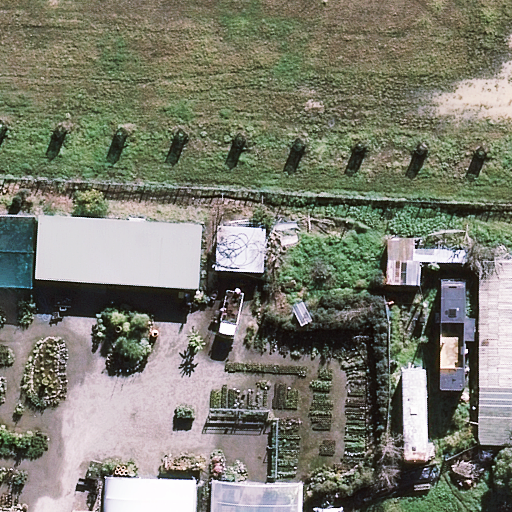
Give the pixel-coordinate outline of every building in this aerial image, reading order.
[(203,224),(44,216),(40,278),(200,287),(203,224)] [(268,227),(222,224),(220,269),(266,271),(268,227)] [(482,267),(483,442),(511,441),(511,249),(482,249),(482,267)] [(483,442),(482,267),(414,268),(415,372),(415,442),(483,442)] [(54,323),(15,321),(12,382),(51,384),(54,323)] [(198,511),(200,480),(109,476),(107,511),(198,511)] [(296,511),(297,488),(220,486),(219,511),(296,511)]
